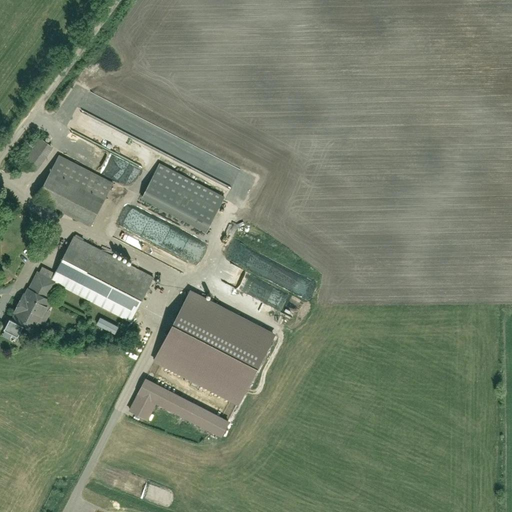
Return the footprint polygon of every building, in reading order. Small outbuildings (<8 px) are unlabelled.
[(22,163),(32,170),(52,144),(41,136),(22,163)] [(112,179),(59,152),(38,194),(91,221),(112,179)] [(159,160),(140,196),(207,230),(225,194),(159,160)] [(50,270),(47,276),(56,280),(127,317),(150,273),(70,232),(50,270)] [(50,292),(56,280),(47,276),(50,270),(39,264),(14,314),(39,326),(54,294),(50,292)] [(190,285),(153,359),(238,401),(275,328),(190,285)] [(145,377),(131,407),(149,415),(155,403),(219,434),(228,416),(145,377)]
